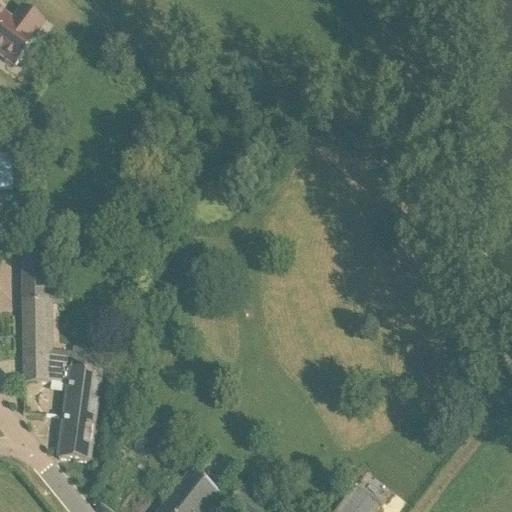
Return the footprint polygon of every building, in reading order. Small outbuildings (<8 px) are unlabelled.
[(0,14),(0,55),(15,67),(46,25),(23,8),(11,23),(0,14)] [(131,137),(129,153),(146,156),(149,140),(131,137)] [(0,250),(14,241),(12,238),(23,231),(15,219),(4,226),(0,228),(0,250)] [(104,356),(74,352),(74,356),(54,353),(53,307),(64,307),(64,291),(50,290),(50,255),(22,256),(24,386),(51,386),(51,383),(70,386),(60,461),(88,465),(104,356)] [(268,511),(242,491),(226,511),(210,511),(221,499),(220,498),(191,475),(162,511),(268,511)] [(379,511),(381,510),(355,489),(338,511),(379,511)]
